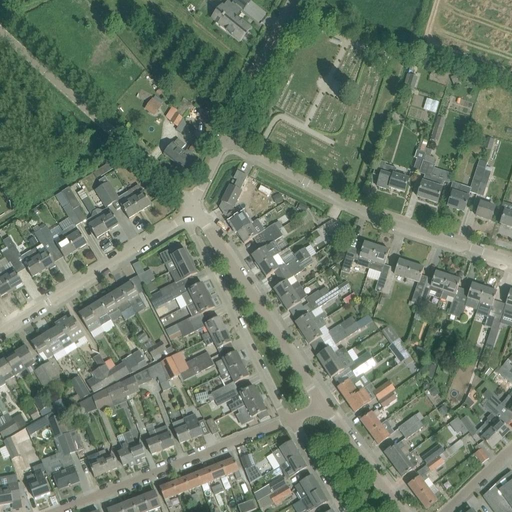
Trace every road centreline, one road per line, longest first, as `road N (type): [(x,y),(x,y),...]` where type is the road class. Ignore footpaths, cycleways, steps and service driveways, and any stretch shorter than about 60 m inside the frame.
road 1 (residential): [(511,261),(367,213),(225,142)]
road 2 (unclassified): [(191,206),(0,30)]
road 3 (residential): [(57,511),(292,421)]
road 4 (residential): [(320,403),(191,206)]
road 5 (residential): [(292,421),(182,217)]
road 6 (residential): [(0,330),(182,217)]
road 7 (residential): [(225,142),(292,0)]
road 8 (residential): [(402,511),(320,403)]
road 9 (track): [(511,75),(438,51),(427,35),(438,0)]
